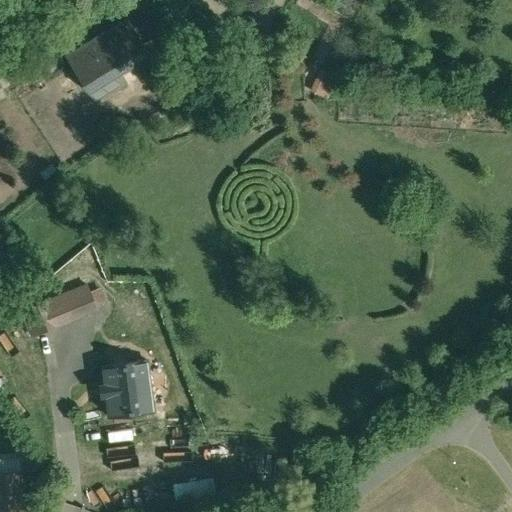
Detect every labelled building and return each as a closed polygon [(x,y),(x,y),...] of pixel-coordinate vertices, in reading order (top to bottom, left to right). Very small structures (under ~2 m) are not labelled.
[(225,0),(258,24),(276,0),(225,0)] [(129,21),(68,60),(89,93),(151,54),(129,21)] [(258,59),(237,41),(212,71),(234,88),(258,59)] [(330,95),(336,73),(318,68),(312,90),(330,95)] [(91,292),(68,302),(74,316),(96,306),(91,292)] [(52,299),(25,310),(35,335),(62,323),(61,321),(55,307),(52,299)] [(68,302),(55,307),(61,321),(74,316),(68,302)] [(148,360),(104,366),(111,417),(125,415),(126,422),(136,421),(135,414),(154,411),(148,360)] [(207,459),(168,465),(170,479),(209,473),(207,459)] [(24,511),(22,473),(0,474),(0,511),(24,511)]
